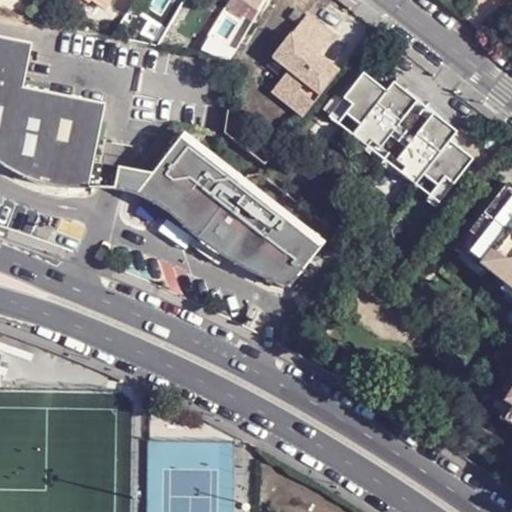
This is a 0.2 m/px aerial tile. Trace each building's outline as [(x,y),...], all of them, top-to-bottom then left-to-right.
[(95,0),(72,0),(88,10),(95,0)] [(486,0),(478,0),(464,15),(468,17),(480,26),(496,9),(486,0)] [(155,29),(163,34),(173,20),(164,14),(155,29)] [(307,14),(277,51),(292,64),(288,70),(281,78),(296,90),(285,103),(301,116),(338,72),(317,55),(333,35),(307,14)] [(200,54),(209,55),(219,36),(212,32),(200,54)] [(32,42),(0,35),(0,160),(7,166),(29,178),(45,183),(89,189),(94,164),(106,103),(24,86),(32,42)] [(277,51),(272,57),(288,70),(292,64),(277,51)] [(362,70),(342,97),(350,103),(342,114),(357,126),(349,135),(364,147),(369,140),(379,149),(389,136),(397,125),(410,109),(416,100),(405,91),(392,81),(385,89),(362,70)] [(281,78),(270,91),(285,103),(296,90),(281,78)] [(413,92),(405,91),(416,100),(410,109),(425,121),(432,112),(444,122),(441,114),(434,105),(425,98),(420,95),(413,92)] [(342,97),(325,116),(334,124),(342,114),(350,103),(342,97)] [(444,122),(432,112),(425,121),(412,136),(403,147),(394,160),(402,168),(398,174),(413,187),(421,175),(436,187),(444,176),(452,181),(471,158),(450,141),(456,132),(444,122)] [(412,136),(397,125),(389,136),(403,147),(412,136)] [(152,174),(118,168),(114,190),(125,192),(140,197),(155,204),(165,210),(175,218),(185,227),(196,236),(208,245),(220,253),(234,261),(246,268),(257,273),(270,279),(291,286),(324,243),(180,136),(152,174)] [(379,149),(369,140),(364,147),(362,150),(367,157),(372,161),(381,170),(390,174),(398,174),(402,168),(394,160),(379,149)] [(118,168),(94,164),(89,189),(104,189),(114,190),(118,168)] [(452,181),(444,176),(436,187),(428,199),(436,204),(452,181)] [(487,228),(474,246),(488,259),(486,261),(489,263),(509,277),(511,278),(511,397),(511,400),(511,182),(509,180),(478,219),(487,228)] [(487,228),(477,220),(451,253),(481,272),(489,263),(486,261),(488,259),(474,246),(487,228)] [(511,278),(509,277),(500,286),(511,295),(511,368),(506,378),(511,382),(511,278)] [(511,426),(511,425),(511,400),(499,415),(511,426)]
